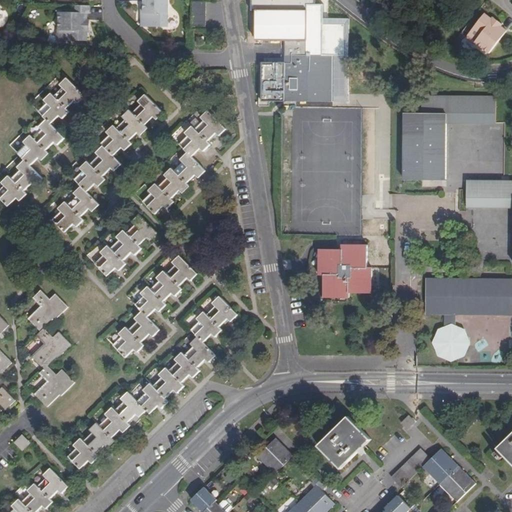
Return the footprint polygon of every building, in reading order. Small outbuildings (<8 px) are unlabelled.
[(142,0),(143,5),(143,25),(168,26),(167,0),(142,0)] [(205,0),(192,0),(192,29),(205,29),(205,0)] [(87,30),(87,19),(87,12),(89,12),(89,4),(75,4),(75,11),(58,11),(58,28),(56,28),(56,39),(86,39),(87,30)] [(263,62),(262,101),(333,102),(334,56),(323,56),(324,5),(307,5),(307,10),(257,10),(257,40),(286,40),(285,62),(263,62)] [(479,45),(492,55),(509,33),(487,15),(469,39),(478,46),(479,45)] [(67,77),(60,85),(63,88),(55,97),(52,93),(45,100),(48,104),(40,112),(47,120),(40,127),(43,130),(35,139),(32,135),(25,142),(28,145),(19,154),(25,161),(19,168),(21,171),(13,179),(10,176),(3,183),(5,186),(0,191),(0,197),(9,207),(18,198),(21,201),(28,194),(25,192),(33,183),(36,186),(43,179),(31,167),(40,158),(43,160),(49,153),(47,151),(55,143),(58,145),(65,138),(51,124),(60,116),(63,119),(70,112),(67,109),(75,100),(79,103),(85,96),(67,77)] [(62,212),(53,221),(65,232),(74,224),(77,227),(84,221),(81,217),(89,209),(92,212),(99,205),(87,192),(95,184),(99,187),(106,180),(103,176),(111,169),(114,172),(121,165),(113,156),(122,148),(125,151),(132,144),(130,141),(137,133),(140,135),(148,128),(145,125),(154,117),(156,120),(164,113),(145,95),(138,102),(141,105),(133,113),(130,110),(123,117),(126,121),(118,129),(114,125),(107,133),(110,136),(102,144),(104,146),(97,153),(99,156),(91,164),(88,161),(81,169),(84,172),(75,180),(82,187),(75,193),(77,196),(69,205),(66,202),(59,209),(62,212)] [(405,114),(404,180),(447,180),(448,123),(495,124),(495,96),(422,95),(422,114),(405,114)] [(152,194),(144,202),(155,214),(165,206),(167,209),(174,203),(171,199),(180,191),(183,194),(190,187),(187,183),(196,175),(199,178),(206,171),(193,157),(200,149),(204,152),(211,144),(208,141),(216,133),(219,136),(226,129),(209,111),(201,118),(204,121),(195,130),(192,127),(186,133),(189,137),(180,145),(188,153),(181,160),(184,163),(175,171),(172,169),(165,175),(168,179),(159,187),(156,184),(149,191),(152,194)] [(511,180),(467,180),(468,208),(511,208),(511,180)] [(105,256),(96,264),(108,276),(116,268),(119,271),(126,264),(124,261),(132,252),(135,255),(142,248),(140,245),(148,237),(150,240),(158,233),(140,215),(133,222),(136,225),(127,233),(124,230),(117,237),(121,240),(111,249),(108,246),(102,252),(105,256)] [(349,293),(372,293),(372,268),(368,268),(368,245),(343,244),(343,250),(335,250),(319,250),(319,275),(325,275),(325,298),(349,298),(349,293)] [(122,337),(114,345),(126,358),(134,350),(137,353),(145,345),(142,342),(150,334),(153,337),(160,330),(148,317),(157,309),(159,312),(166,305),(164,302),(172,293),(175,296),(182,289),(180,286),(188,279),(191,281),(198,274),(180,255),(173,263),(176,266),(168,274),(164,271),(158,278),(160,281),(151,289),(148,287),(142,293),(145,297),(136,305),(143,312),(135,319),(138,322),(130,330),(127,327),(120,334),(122,337)] [(511,278),(427,277),(427,315),(440,315),(439,329),(433,343),(439,357),(452,362),(465,357),(471,343),(465,329),(457,325),(457,315),(511,315),(511,278)] [(29,319),(41,332),(45,328),(54,320),(55,321),(69,308),(56,294),(50,299),(42,291),(34,298),(44,310),(39,315),(36,312),(29,319)] [(78,449),(70,457),(82,469),(89,461),(93,464),(100,457),(97,453),(105,445),(109,448),(115,441),(112,438),(121,430),(124,432),(131,426),(128,423),(136,414),(140,417),(147,410),(151,414),(158,406),(162,409),(169,402),(167,398),(174,390),(178,394),(185,386),(182,383),(191,375),(194,378),(200,371),(198,368),(206,360),(209,363),(217,355),(204,342),(213,334),(215,337),(223,330),(220,327),(228,319),(231,322),(238,315),(220,296),(213,303),(216,307),(208,315),(204,312),(198,318),(201,322),(192,330),(198,337),(192,344),(194,347),(185,356),(183,352),(176,360),(178,363),(170,371),(167,368),(160,375),(163,378),(154,386),(151,383),(144,390),(147,393),(138,401),(129,392),(121,399),(124,402),(116,410),(113,407),(106,414),(109,417),(101,425),(97,423),(91,429),(94,433),(85,441),(82,438),(75,446),(78,449)] [(0,331),(3,329),(4,331),(9,326),(0,316),(0,331)] [(32,357),(45,369),(48,365),(57,357),(58,358),(72,345),(59,332),(54,337),(45,328),(41,332),(37,337),(48,347),(42,353),(39,350),(32,357)] [(0,372),(6,367),(8,368),(12,363),(0,351),(0,372)] [(48,365),(45,369),(40,374),(50,384),(45,391),(42,388),(36,394),(48,407),(60,395),(62,396),(75,383),(62,370),(57,375),(48,365)] [(0,389),(0,412),(9,404),(10,406),(16,401),(3,387),(0,389)] [(478,410),(462,427),(466,431),(483,415),(478,410)] [(410,416),(402,424),(408,430),(416,422),(410,416)] [(349,417),(319,446),(342,469),(372,439),(349,417)] [(15,443),(24,452),(31,444),(23,435),(15,443)] [(511,435),(499,449),(511,462),(511,435)] [(276,439),(258,457),(275,474),(294,456),(276,439)] [(421,448),(392,477),(402,488),(424,467),(457,502),(476,483),(443,448),(432,459),(421,448)] [(37,511),(44,506),(46,509),(53,502),(50,500),(59,491),(62,493),(69,487),(51,469),(44,476),(47,479),(38,487),(35,484),(29,491),(31,494),(22,502),(20,499),(13,506),(15,510),(12,511),(37,511)] [(327,511),(335,504),(325,493),(322,490),(327,485),(319,476),(311,484),(315,487),(290,511),(327,511)] [(217,502),(218,500),(205,488),(192,501),(202,511),(226,511),(225,510),(217,502)] [(408,511),(412,509),(399,495),(386,508),(387,510),(384,511),(408,511)] [(221,497),(218,500),(217,502),(225,510),(231,504),(224,497),(221,497)]
